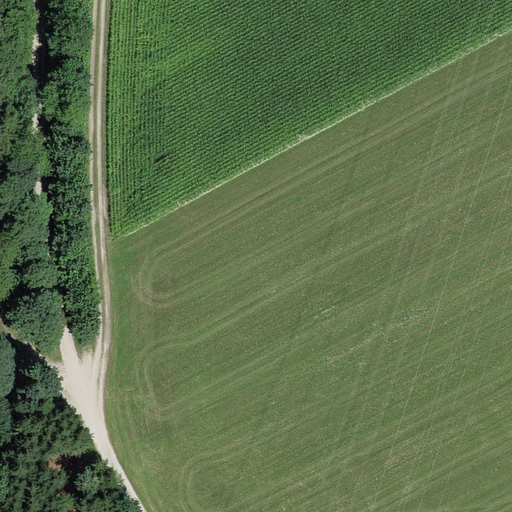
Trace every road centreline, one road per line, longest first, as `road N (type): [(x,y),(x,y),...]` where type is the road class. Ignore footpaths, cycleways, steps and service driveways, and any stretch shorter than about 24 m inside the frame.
road 1 (track): [(98,0),(92,151),(102,316),(91,428),(0,312)]
road 2 (track): [(137,511),(91,428),(54,295),(39,152),(42,0)]
